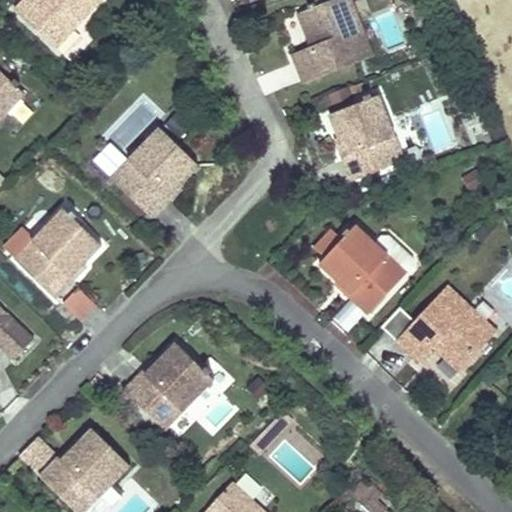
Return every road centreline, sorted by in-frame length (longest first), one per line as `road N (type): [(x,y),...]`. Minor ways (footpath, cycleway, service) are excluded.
road 1 (residential): [(181,262),(271,293),(507,511)]
road 2 (residential): [(205,0),(275,148),(181,262)]
road 3 (residential): [(181,262),(0,448)]
